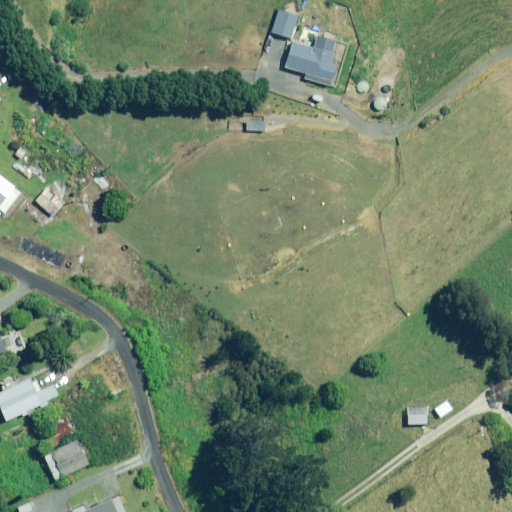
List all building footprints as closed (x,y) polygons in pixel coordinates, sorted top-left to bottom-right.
[(296,17),(274,10),(268,32),(289,38),(296,17)] [(336,55),(290,41),(282,67),(328,81),(336,55)] [(263,119),(244,119),(244,131),(263,131),(263,119)] [(20,191),(0,176),(0,211),(3,214),(20,191)] [(64,203),(46,187),(34,201),(52,216),(64,203)] [(0,328),(0,356),(8,354),(11,363),(32,356),(22,329),(3,335),(0,328)] [(0,391),(0,410),(5,421),(46,403),(45,399),(56,394),(52,385),(40,391),(34,377),(23,381),(0,391)] [(74,435),(64,414),(43,425),(53,445),(74,435)] [(87,465),(76,441),(42,456),(53,480),(87,465)] [(77,511),(124,511),(117,495),(77,511)]
